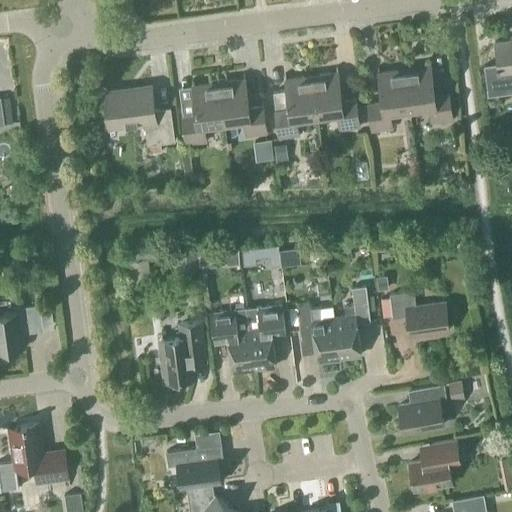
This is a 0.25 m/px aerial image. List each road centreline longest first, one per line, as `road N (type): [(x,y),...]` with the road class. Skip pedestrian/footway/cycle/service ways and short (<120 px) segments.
road 1 (residential): [(68,379),(87,404),(119,423),(348,404),(377,511)]
road 2 (residential): [(38,16),(68,379)]
road 3 (residential): [(75,9),(93,33),(124,42),(423,0)]
